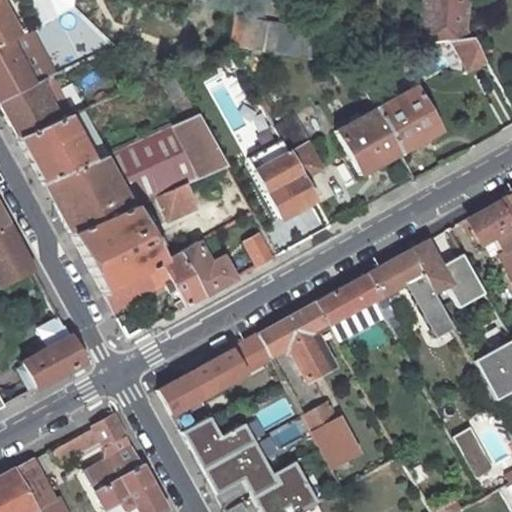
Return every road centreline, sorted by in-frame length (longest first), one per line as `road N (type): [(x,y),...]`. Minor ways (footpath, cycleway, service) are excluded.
road 1 (residential): [(120,373),(511,155)]
road 2 (secondary): [(0,166),(120,373)]
road 3 (secondary): [(120,373),(198,511)]
road 4 (residential): [(0,440),(120,373)]
